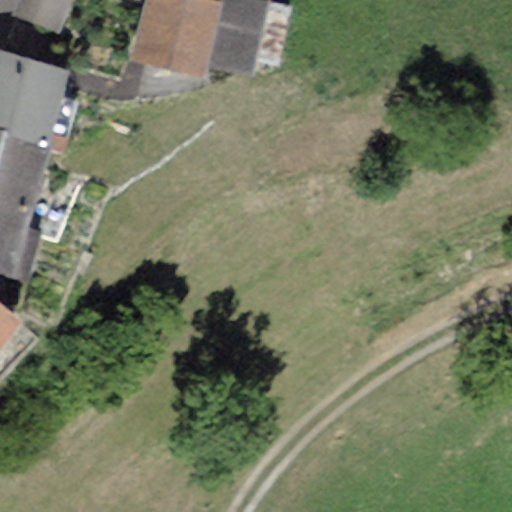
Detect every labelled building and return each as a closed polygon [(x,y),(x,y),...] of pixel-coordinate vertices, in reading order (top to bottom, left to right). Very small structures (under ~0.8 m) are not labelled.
[(66,0),(25,0),(21,11),(58,24),(66,0)] [(217,5),(198,0),(153,0),(140,50),(201,66),(217,5)] [(284,9),(237,0),(231,0),(220,57),(273,68),(284,9)] [(65,71),(0,53),(0,127),(47,140),(65,71)] [(0,217),(25,224),(47,140),(0,127),(0,217)] [(39,228),(25,224),(0,217),(0,267),(27,274),(39,228)] [(0,339),(17,320),(0,304),(0,339)]
